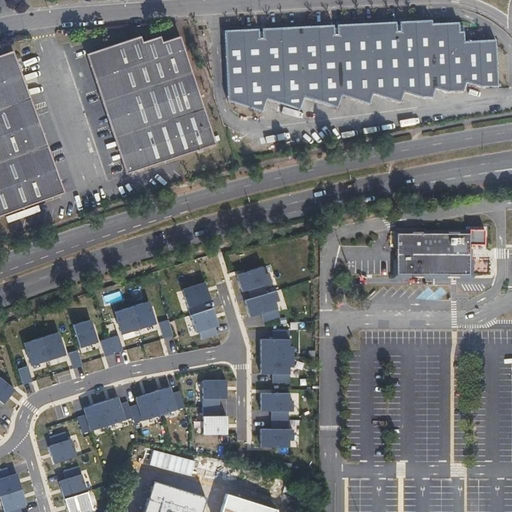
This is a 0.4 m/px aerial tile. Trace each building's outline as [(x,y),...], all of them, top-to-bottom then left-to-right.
[(257,29),(223,31),(227,101),(261,111),(265,98),(298,109),(302,96),(336,106),(340,94),(367,104),(371,94),(399,103),(402,92),(421,99),(431,99),(434,89),(446,93),(460,92),(464,83),(480,86),(497,86),(494,40),(463,41),(462,25),(458,25),(457,23),(431,24),(431,20),(402,21),(402,25),(397,25),(397,22),(336,25),(336,28),(332,28),(332,25),(262,29),(262,32),(258,32),(257,29)] [(139,37),(89,54),(129,173),(215,144),(179,37),(162,42),(160,36),(141,42),(139,37)] [(0,216),(61,194),(10,52),(0,55),(0,216)] [(12,52),(10,52),(61,194),(64,193),(12,52)] [(129,173),(89,54),(86,55),(126,174),(129,173)] [(485,230),(471,230),(471,244),(485,244),(485,230)] [(468,233),(395,233),(395,274),(468,275),(468,233)] [(264,262),(237,270),(242,287),(248,285),(264,280),(270,278),(264,262)] [(264,280),(248,285),(251,294),(267,288),(264,280)] [(206,282),(182,289),(188,307),(212,299),(206,282)] [(251,294),(244,296),(249,312),(261,308),(277,303),(272,287),(267,288),(251,294)] [(147,301),(114,312),(121,335),(155,324),(147,301)] [(280,312),(277,303),(261,308),(263,317),(280,312)] [(214,308),(190,315),(195,333),(200,332),(215,327),(220,325),(214,308)] [(89,320),(72,325),(79,346),(96,341),(89,320)] [(168,320),(159,322),(164,338),(173,336),(168,320)] [(215,327),(200,332),(202,339),(217,334),(215,327)] [(58,332),(41,337),(48,360),(65,354),(58,332)] [(118,334),(109,337),(114,353),(123,350),(118,334)] [(289,369),(289,362),(293,363),(293,341),(289,341),(289,335),(260,335),(260,369),(272,369),(289,369)] [(41,337),(23,342),(30,365),(48,360),(41,337)] [(109,337),(100,340),(105,356),(114,353),(109,337)] [(77,349),(68,352),(73,368),(82,365),(77,349)] [(27,366),(18,368),(23,384),(32,382),(27,366)] [(289,377),(289,369),(272,369),(272,377),(289,377)] [(0,375),(0,400),(3,403),(15,388),(0,375)] [(226,380),(203,380),(203,399),(221,399),(226,399),(226,380)] [(170,387),(135,398),(137,403),(143,421),(185,407),(180,391),(172,393),(170,387)] [(288,388),(261,388),(261,406),(271,406),(288,406),(292,406),(293,394),(288,394),(288,388)] [(117,398),(83,409),(85,414),(90,432),(133,418),(129,406),(127,401),(119,404),(117,398)] [(221,399),(203,399),(203,416),(221,416),(221,399)] [(134,423),(143,421),(137,403),(129,406),(133,418),(134,423)] [(287,424),(288,406),(271,406),(271,424),(287,424)] [(83,434),(90,432),(85,414),(77,417),(83,434)] [(221,416),(203,416),(203,435),(227,435),(227,416),(221,416)] [(271,424),(261,424),(261,442),(288,443),(288,436),(293,436),(293,424),(287,424),(271,424)] [(71,439),(48,447),(54,463),(77,456),(71,439)] [(18,473),(0,478),(0,496),(23,489),(18,473)] [(80,475),(58,482),(64,500),(86,493),(80,475)] [(202,511),(207,497),(151,480),(141,511),(202,511)] [(23,489),(0,496),(0,500),(4,511),(5,511),(19,507),(28,504),(23,489)] [(86,493),(64,500),(67,511),(84,511),(90,510),(91,510),(86,493)] [(237,511),(237,503),(214,503),(213,511),(237,511)]
